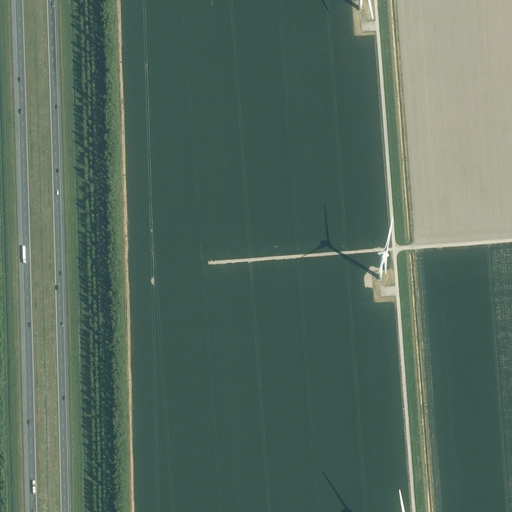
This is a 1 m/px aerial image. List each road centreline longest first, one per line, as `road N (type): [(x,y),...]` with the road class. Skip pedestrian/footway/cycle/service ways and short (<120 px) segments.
road 1 (motorway): [(18,0),(32,511)]
road 2 (motorway): [(63,511),(50,0)]
